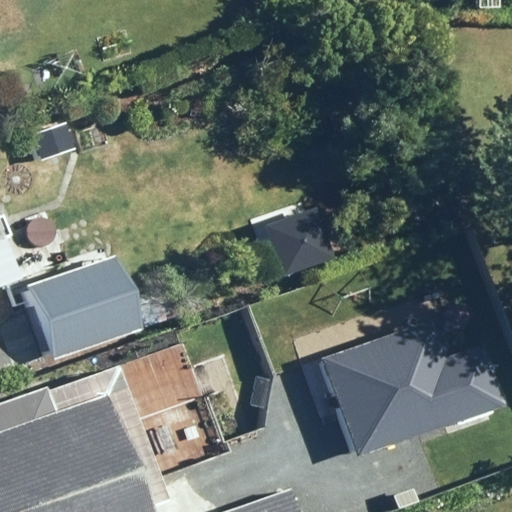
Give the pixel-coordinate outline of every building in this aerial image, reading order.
[(0,0),(0,38),(17,32),(4,0),(0,0)] [(0,79),(0,117),(32,105),(20,72),(0,79)] [(0,285),(19,278),(3,236),(0,237),(0,285)] [(116,256),(27,287),(52,360),(141,330),(116,256)] [(0,511),(150,511),(148,506),(165,500),(119,366),(42,393),(41,388),(0,402),(0,511)] [(295,511),(288,490),(224,511),(295,511)]
